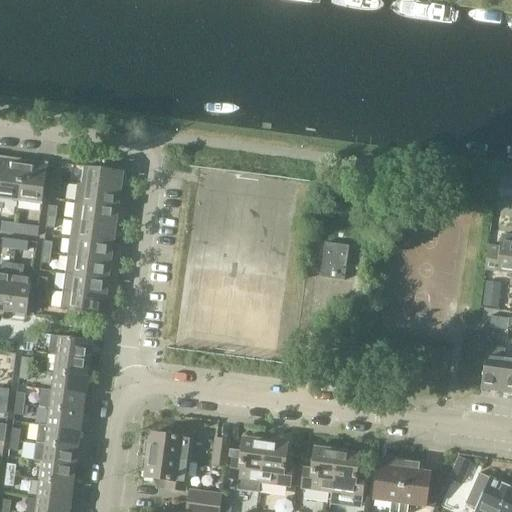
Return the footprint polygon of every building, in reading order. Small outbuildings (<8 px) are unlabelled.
[(3,201),(16,203),(21,162),(9,160),(9,163),(0,161),(0,209),(2,210),(3,201)] [(33,163),(21,162),(16,203),(41,206),(45,167),(32,165),(33,163)] [(83,166),(81,184),(120,190),(123,171),(83,166)] [(55,170),(53,181),(62,182),(64,171),(55,170)] [(61,193),(62,182),(53,181),(52,192),(61,193)] [(120,190),(81,184),(77,184),(75,202),(118,207),(120,190)] [(75,202),(72,220),(115,226),(118,207),(75,202)] [(48,206),(47,217),(56,218),(57,207),(48,206)] [(56,218),(47,217),(46,228),(54,229),(56,218)] [(113,243),(115,226),(72,220),(70,238),(113,243)] [(19,235),(21,225),(2,222),(0,232),(19,235)] [(39,227),(21,225),(19,235),(38,237),(39,227)] [(499,271),(511,273),(511,237),(501,236),(500,248),(488,247),(485,269),(499,271)] [(14,250),(16,240),(3,238),(1,248),(14,250)] [(70,238),(68,255),(111,261),(113,243),(70,238)] [(28,242),(16,240),(14,250),(27,251),(28,242)] [(44,242),(43,252),(51,253),(52,243),(44,242)] [(344,282),(349,247),(325,243),(320,278),(344,282)] [(51,253),(43,252),(41,263),(50,264),(51,253)] [(108,279),(111,261),(68,255),(65,274),(73,275),(108,279)] [(27,316),(32,281),(22,280),(24,266),(14,265),(12,278),(7,313),(27,316)] [(73,275),(71,293),(106,298),(108,279),(73,275)] [(0,312),(7,313),(12,278),(0,276),(0,312)] [(40,278),(39,289),(47,290),(49,279),(40,278)] [(46,301),(47,290),(39,289),(37,300),(46,301)] [(106,298),(71,293),(62,292),(60,309),(104,315),(106,298)] [(495,310),(497,296),(482,294),(480,308),(495,310)] [(500,326),(508,327),(510,318),(501,317),(500,326)] [(35,333),(27,332),(25,343),(34,344),(35,333)] [(51,336),(49,354),(57,355),(91,359),(93,341),(51,336)] [(475,340),(473,353),(485,354),(486,346),(487,342),(475,340)] [(481,390),(499,392),(504,357),(505,349),(486,346),(481,390)] [(54,373),(88,377),(91,359),(57,355),(54,373)] [(23,357),(22,368),(30,370),(32,359),(23,357)] [(511,394),(511,358),(504,357),(499,392),(511,394)] [(28,380),(30,370),(22,368),(20,379),(28,380)] [(54,373),(52,391),(86,395),(88,377),(54,373)] [(52,391),(50,409),(84,413),(86,395),(52,391)] [(17,393),(15,404),(24,405),(26,394),(17,393)] [(24,405),(15,404),(14,415),(23,416),(24,405)] [(82,430),(84,413),(50,409),(47,426),(82,430)] [(38,425),(36,442),(79,448),(82,430),(47,426),(38,425)] [(12,428),(10,439),(19,440),(21,430),(12,428)] [(151,434),(148,456),(190,462),(194,432),(174,429),(173,437),(151,434)] [(231,480),(261,483),(267,441),(265,441),(265,437),(252,435),(251,439),(244,438),(242,460),(233,459),(231,480)] [(18,452),(19,440),(10,439),(9,450),(18,452)] [(217,440),(214,465),(227,466),(230,441),(217,440)] [(267,441),(261,483),(290,487),(293,467),(285,466),(288,444),(267,441)] [(77,466),(79,448),(36,442),(34,461),(43,462),(77,466)] [(302,489),(332,493),(338,451),(316,448),(313,470),(305,469),(302,489)] [(338,451),(332,493),(362,497),(365,477),(357,476),(360,454),(338,451)] [(186,492),(190,462),(148,456),(148,458),(143,458),(141,470),(146,471),(145,478),(167,481),(166,489),(186,492)] [(390,511),(399,511),(406,460),(388,458),(387,467),(379,466),(374,501),(392,503),(390,511)] [(433,508),(436,504),(449,476),(424,473),(425,463),(406,460),(399,511),(407,511),(409,505),(433,508)] [(43,462),(41,479),(75,484),(77,466),(43,462)] [(7,464),(6,475),(15,476),(16,466),(7,464)] [(511,511),(511,487),(479,473),(471,490),(481,495),(475,508),(483,511),(511,511)] [(15,476),(6,475),(4,486),(13,487),(15,476)] [(41,479),(38,497),(72,502),(75,484),(41,479)] [(190,492),(189,504),(221,508),(222,496),(190,492)] [(38,497),(36,511),(70,511),(72,502),(38,497)] [(2,500),(1,511),(8,511),(9,511),(11,501),(2,500)]
